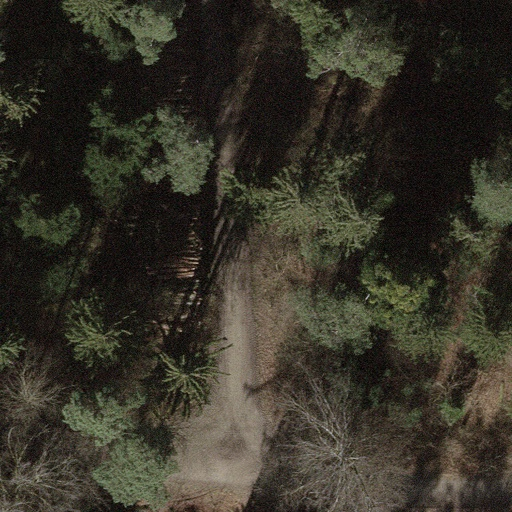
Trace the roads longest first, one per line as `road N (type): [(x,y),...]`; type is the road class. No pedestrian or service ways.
road 1 (track): [(511,491),(128,456),(0,429)]
road 2 (track): [(208,0),(244,466)]
